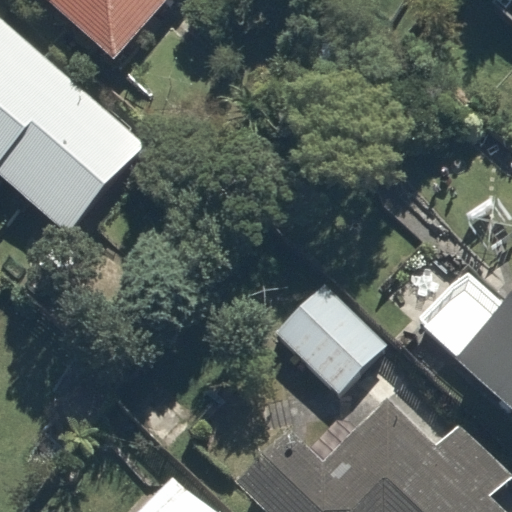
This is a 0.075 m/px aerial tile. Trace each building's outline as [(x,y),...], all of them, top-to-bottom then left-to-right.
[(22,0),(120,77),(182,0),(22,0)] [(511,0),(502,0),(492,12),(511,29),(511,0)] [(146,147),(0,28),(0,196),(2,193),(74,251),(131,180),(124,174),(146,147)] [(511,312),(472,277),(422,331),(472,376),(466,384),(511,426),(511,312)] [(333,294),(281,348),(339,403),(390,349),(333,294)] [(295,439),(237,500),(249,511),(511,511),(511,500),(506,494),(511,487),(511,476),(462,429),(438,455),(392,411),(332,474),(295,439)] [(196,511),(181,498),(167,511),(196,511)]
